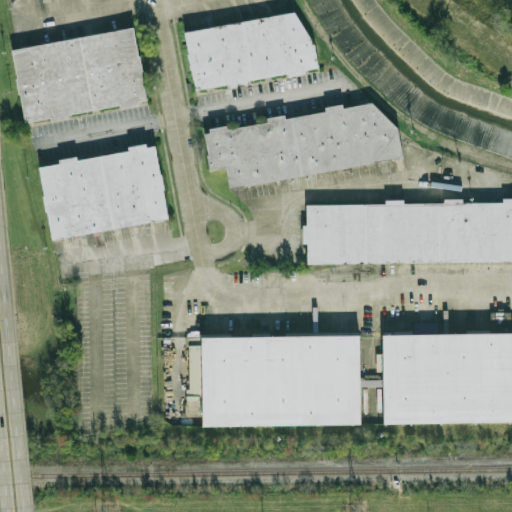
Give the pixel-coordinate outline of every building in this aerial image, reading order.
[(186,31),(295,11),(317,44),(321,66),(196,87),(186,31)] [(13,48),(136,25),(151,97),(28,122),(13,48)] [(205,133),(371,104),(399,130),(403,156),(230,186),(228,167),(211,169),(205,133)] [(41,165),(158,144),(172,218),(54,239),(41,165)] [(306,206),(511,204),(511,259),(307,262),(306,206)] [(491,333),(511,332),(511,331),(511,312),(491,313),(491,333)] [(383,336),(511,334),(511,422),(386,425),(383,336)] [(191,339),(364,336),(366,426),(193,427),(191,339)]
